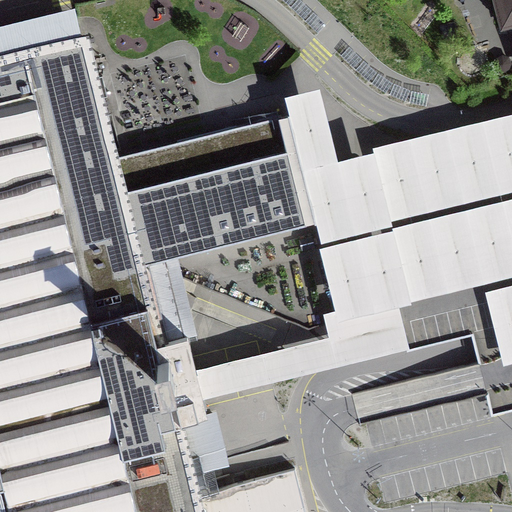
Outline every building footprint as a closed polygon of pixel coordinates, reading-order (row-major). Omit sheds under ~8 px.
[(511,0),(494,0),(501,23),(511,20),(511,21),(511,0)] [(0,57),(83,37),(75,3),(0,21),(0,57)] [(305,511),(294,466),(220,485),(214,462),(230,458),(217,405),(207,408),(206,405),(208,404),(205,392),(201,373),(198,363),(190,331),(197,330),(179,258),(307,227),(292,167),(279,114),(114,155),(92,71),(83,37),(0,57),(0,511),(305,511)] [(511,141),(366,177),(407,348),(471,332),(475,346),(491,412),(511,406),(511,141)] [(198,363),(205,392),(410,342),(398,291),(323,309),(329,331),(198,363)]
